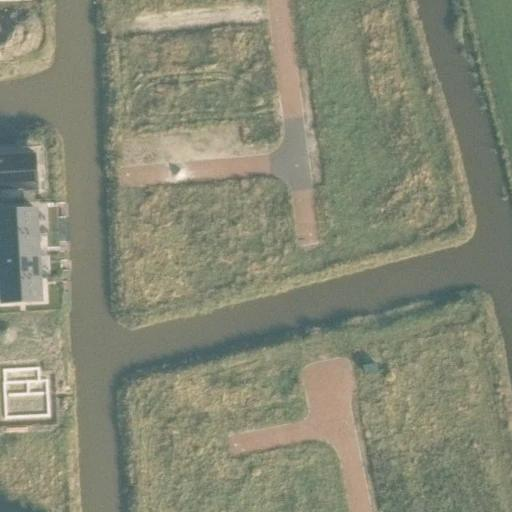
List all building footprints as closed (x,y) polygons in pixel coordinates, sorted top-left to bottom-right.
[(237,66),(215,68),(218,107),(241,105),(237,66)] [(215,68),(193,70),(197,109),(218,107),(215,68)] [(193,70),(172,72),(175,111),(197,109),(193,70)] [(172,72),(150,74),(154,113),(175,111),(172,72)] [(150,74),(128,76),(131,115),(154,113),(150,74)] [(401,102),(339,110),(344,146),(405,138),(401,102)] [(220,118),(221,130),(229,130),(229,129),(228,117),(220,118)] [(198,120),(199,132),(207,132),(207,131),(206,119),(198,120)] [(176,122),(177,134),(185,133),(184,121),(176,122)] [(154,124),(155,136),(164,135),(163,123),(154,124)] [(140,125),(132,126),(133,138),(141,137),(140,125)] [(25,157),(0,158),(0,202),(24,201),(23,189),(27,189),(25,157)] [(36,209),(0,211),(0,234),(37,233),(36,209)] [(213,240),(196,242),(199,276),(232,273),(242,272),(241,266),(244,266),(242,245),(239,246),(237,216),(211,218),(213,240)] [(0,258),(38,256),(37,233),(0,234),(0,258)] [(152,238),(138,239),(144,301),(181,298),(178,266),(181,266),(180,248),(163,249),(162,235),(152,236),(152,238)] [(0,281),(40,279),(38,256),(0,258),(0,271),(1,272),(2,280),(0,280),(0,281)] [(0,304),(41,303),(40,279),(0,281),(0,304)] [(476,353),(429,362),(435,397),(482,388),(476,353)] [(287,367),(260,373),(268,412),(283,409),(285,421),(297,418),(294,406),(295,406),(293,397),(295,397),(291,381),(290,382),(287,367)] [(5,382),(4,382),(6,418),(49,416),(48,380),(38,381),(37,369),(4,370),(5,382)] [(190,391),(160,398),(164,414),(162,415),(170,447),(182,444),(184,452),(202,447),(200,440),(211,437),(206,418),(199,419),(196,406),(194,407),(190,391)] [(490,427),(456,435),(467,484),(502,476),(490,427)] [(269,452),(257,455),(260,463),(271,460),(269,452)] [(257,455),(246,458),(248,466),(260,463),(257,455)] [(296,486),(268,494),(273,511),(316,511),(324,510),(314,471),(293,477),(296,486)] [(237,487),(224,491),(230,511),(273,511),(268,494),(266,484),(238,492),(237,487)]
